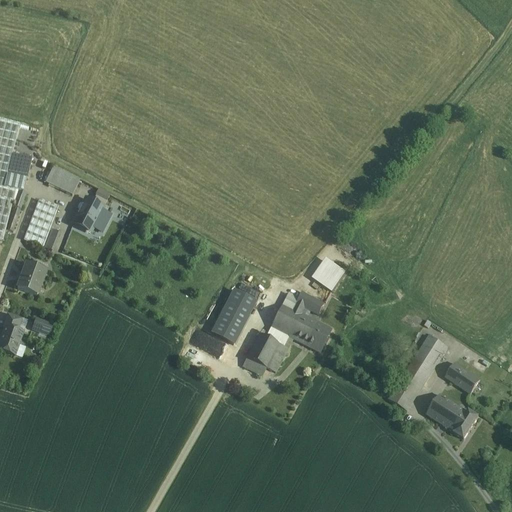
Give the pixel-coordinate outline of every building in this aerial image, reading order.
[(26,181),(31,160),(13,156),(9,177),(26,181)] [(80,181),(53,168),(45,184),(72,197),(80,181)] [(92,204),(103,209),(110,197),(99,191),(92,204)] [(92,204),(86,200),(74,223),(91,232),(94,227),(102,212),(103,209),(92,204)] [(59,209),(39,201),(23,241),(43,249),(59,209)] [(111,217),(102,212),(94,227),(103,232),(111,217)] [(52,231),(45,250),(53,253),(60,234),(52,231)] [(327,263),(325,262),(312,280),(313,280),(333,294),(345,276),(327,263)] [(46,273),(26,266),(26,267),(28,267),(23,280),(21,280),(17,291),(37,298),(37,297),(35,296),(38,287),(40,288),(46,273)] [(251,284),(228,327),(225,325),(218,338),(233,345),(259,294),(262,289),(251,284)] [(324,306),(301,294),(292,312),(299,316),(303,318),(304,318),(304,316),(308,318),(310,312),(319,316),(324,306)] [(292,312),(282,307),(271,329),(266,339),(259,336),(243,367),(262,377),(266,370),(275,374),(288,350),(293,340),(288,338),(299,316),(292,312)] [(21,321),(7,316),(3,328),(5,329),(0,344),(0,351),(14,357),(22,334),(17,333),(21,321)] [(331,331),(308,318),(304,316),(304,318),(303,318),(299,316),(288,338),(293,340),(320,353),(331,331)] [(52,327),(37,321),(33,331),(48,336),(52,327)] [(448,349),(429,337),(389,401),(407,413),(448,349)] [(210,356),(230,364),(235,350),(216,342),(210,356)] [(480,382),(455,365),(446,379),(471,396),(480,382)] [(467,414),(440,397),(427,417),(454,434),(454,435),(464,441),(479,419),(469,412),(467,414)]
